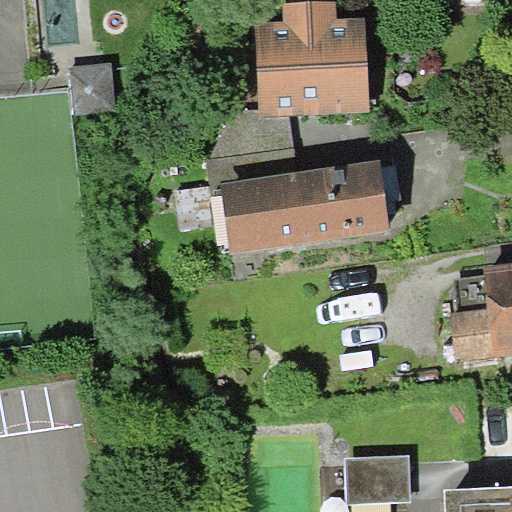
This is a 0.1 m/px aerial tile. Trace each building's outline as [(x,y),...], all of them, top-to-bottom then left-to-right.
[(257,115),(361,110),(358,34),(325,35),(324,12),(285,14),(286,37),(254,39),(257,115)] [(102,74),(63,77),(67,116),(106,113),(102,74)] [(233,256),(382,235),(377,203),(394,200),(391,172),(282,187),(278,156),(205,167),(210,201),(224,199),(233,256)] [(511,356),(511,274),(482,278),(488,318),(447,323),(452,364),(511,356)] [(346,502),(401,500),(400,469),(345,471),(346,502)] [(511,511),(511,499),(446,502),(446,511),(511,511)]
